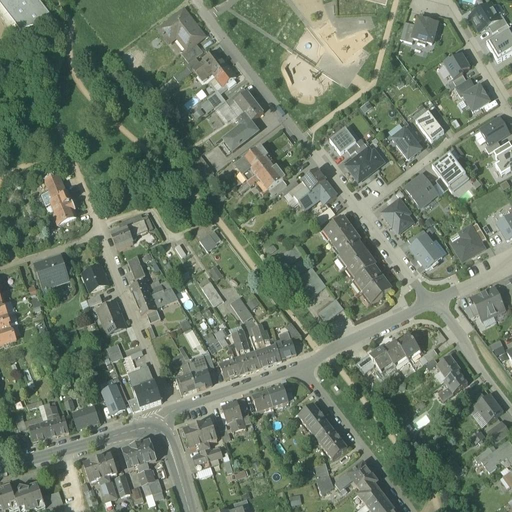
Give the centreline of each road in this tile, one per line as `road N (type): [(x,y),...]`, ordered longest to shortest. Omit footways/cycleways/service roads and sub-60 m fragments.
road 1 (residential): [(195,0),(359,210)]
road 2 (residential): [(100,236),(174,412)]
road 3 (residential): [(406,511),(294,367)]
road 4 (residential): [(294,367),(428,303)]
road 5 (residential): [(428,303),(446,315),(511,412)]
road 6 (residential): [(511,114),(436,0)]
road 7 (residential): [(174,412),(294,367)]
